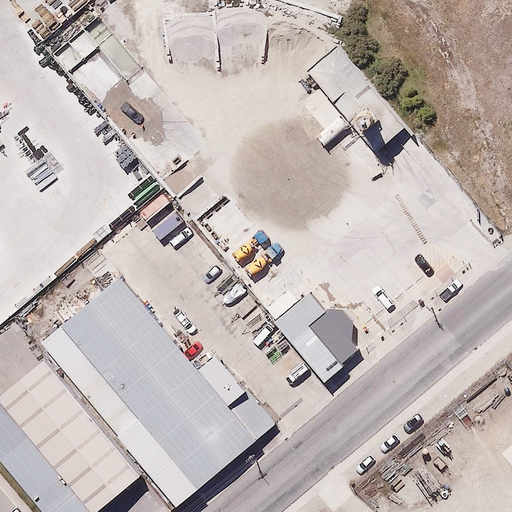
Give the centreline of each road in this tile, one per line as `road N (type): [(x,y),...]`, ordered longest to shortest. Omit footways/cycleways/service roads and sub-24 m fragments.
road 1 (residential): [(511,284),(239,511)]
road 2 (track): [(511,213),(454,48),(414,0)]
